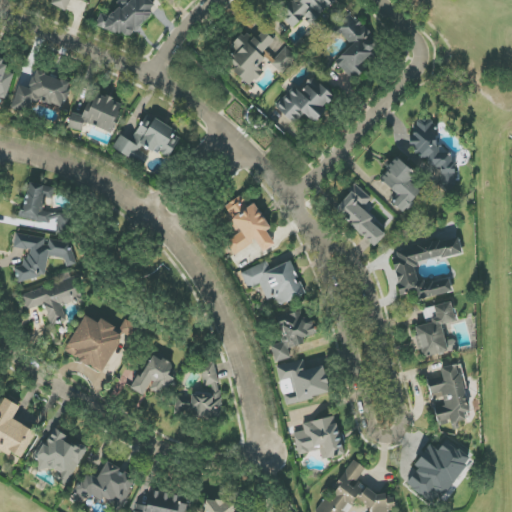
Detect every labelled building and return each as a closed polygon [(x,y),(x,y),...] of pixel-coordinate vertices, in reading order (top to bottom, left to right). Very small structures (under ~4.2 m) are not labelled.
[(96,25),(130,38),(152,15),(155,5),(149,0),(131,0),(129,2),(124,0),(119,0),(117,8),(108,17),(100,14),(96,25)] [(335,0),(334,0),(292,0),(279,14),(294,28),(305,17),(312,23),(335,0)] [(335,62),(354,81),(365,70),(361,66),(380,47),(348,14),(332,29),(350,47),(335,62)] [(282,74),(296,58),(270,34),(261,44),(247,30),(226,53),(239,65),(234,72),(250,86),(264,72),(258,67),(266,58),(282,74)] [(13,74),(3,71),(6,61),(0,59),(0,95),(7,98),(13,74)] [(29,88),(20,85),(13,104),(32,111),(37,99),(63,108),(72,84),(36,71),(29,88)] [(315,124),(327,112),(324,108),(334,98),(311,74),(276,108),(293,125),(305,113),(315,124)] [(82,132),(86,123),(112,133),(123,104),(94,93),(84,117),(74,113),(68,127),(82,132)] [(113,149),(144,167),(152,153),(167,161),(182,136),(146,116),(131,141),(120,135),(113,149)] [(441,167),(441,189),(454,189),(454,150),(435,150),(435,121),(413,121),(413,147),(420,147),(420,159),(428,159),(428,167),(441,167)] [(415,175),(397,159),(379,178),(399,197),(393,204),(402,213),(422,192),(410,181),(415,175)] [(19,218),(46,224),(45,229),(64,233),(68,216),(43,211),(46,198),(51,199),(53,188),(29,183),(28,190),(25,189),(19,218)] [(361,210),(371,199),(357,185),(334,210),(374,247),(386,234),(361,210)] [(275,246),(267,231),(269,230),(248,193),(224,206),(239,234),(226,242),(234,255),(257,242),(262,253),(275,246)] [(45,276),(49,256),(64,259),(66,267),(76,265),(70,243),(49,240),(44,238),(16,234),(14,248),(27,250),(25,265),(14,268),(18,283),(45,276)] [(462,254),(459,238),(414,246),(415,252),(393,255),(400,295),(418,292),(419,299),(452,293),(450,278),(418,283),(415,262),(462,254)] [(290,262),(271,270),(267,262),(241,273),(248,289),(260,284),(267,300),(275,297),(279,306),(306,295),(301,283),(299,283),(290,262)] [(22,294),(26,311),(45,306),(50,326),(67,321),(62,305),(80,300),(74,280),(22,294)] [(457,349),(455,340),(446,341),(442,325),(456,322),(452,302),(434,306),(437,321),(414,326),(421,358),(457,349)] [(275,363),(291,359),(288,349),(305,344),(303,338),(314,335),(310,317),(302,319),(300,311),(276,318),(283,342),(271,346),(275,363)] [(103,374),(129,328),(123,324),(119,330),(100,319),(98,323),(85,316),(65,352),(103,374)] [(174,379),(168,375),(173,366),(154,355),(141,377),(138,376),(131,389),(143,396),(151,382),(168,390),(174,379)] [(286,406),(331,394),(324,366),(306,370),(304,360),(276,367),(286,406)] [(203,387),(211,386),(212,394),(182,398),(185,416),(221,412),(215,363),(201,365),(203,387)] [(457,365),(440,368),(442,377),(428,381),(431,397),(442,394),(445,406),(434,408),(439,426),(453,423),(453,424),(470,419),(457,365)] [(36,433),(13,420),(20,407),(5,398),(0,406),(0,450),(10,457),(12,453),(22,459),(36,433)] [(299,455),(320,450),(322,460),(344,455),(335,416),(302,424),(304,431),(294,433),(299,455)] [(67,483),(88,450),(53,429),(36,457),(40,459),(37,465),(67,483)] [(444,497),(471,460),(446,441),(438,451),(430,445),(414,466),(418,469),(407,485),(429,501),(437,491),(444,497)] [(346,511),(355,499),(374,511),(389,511),(395,504),(358,479),(365,468),(353,460),(338,482),(339,483),(320,511),(346,511)] [(98,479),(85,473),(72,498),(83,503),(87,495),(102,503),(103,501),(121,509),(136,478),(106,464),(98,479)] [(186,511),(188,499),(149,493),(147,509),(137,508),(136,511),(186,511)] [(193,511),(233,511),(234,502),(205,501),(205,509),(193,509),(193,511)]
